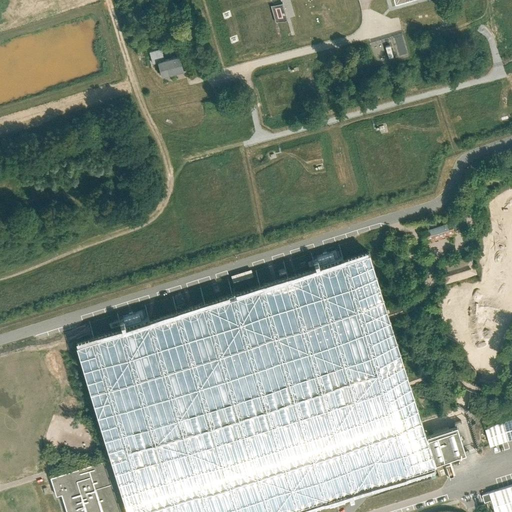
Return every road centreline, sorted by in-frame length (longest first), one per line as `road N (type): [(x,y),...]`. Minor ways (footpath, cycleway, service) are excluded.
road 1 (track): [(511,74),(165,162),(160,205),(115,234)]
road 2 (track): [(113,0),(165,162)]
road 3 (track): [(115,234),(0,275)]
